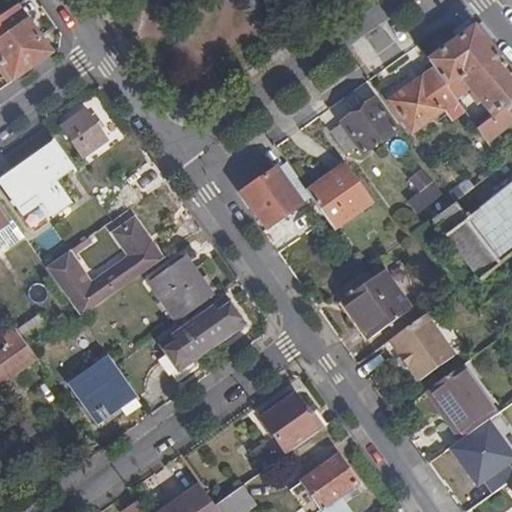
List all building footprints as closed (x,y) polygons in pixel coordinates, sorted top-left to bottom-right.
[(31,23),(19,6),(17,7),(29,24),(31,23)] [(29,24),(17,7),(0,19),(0,67),(40,39),(29,24)] [(511,73),(476,28),(429,63),(434,70),(455,101),(463,95),(455,83),(460,79),(492,119),(477,132),(485,144),(511,122),(511,119),(503,109),(511,101),(511,73)] [(0,91),(51,55),(40,39),(0,67),(0,91)] [(456,102),(455,101),(434,70),(390,104),(412,134),(456,102)] [(375,101),(331,131),(348,155),(350,154),(358,148),(363,154),(396,130),(375,101)] [(105,142),(84,114),(63,127),(84,159),(105,142)] [(74,169),(57,145),(0,185),(17,209),(37,195),(52,217),(71,203),(56,182),(74,169)] [(304,188),(286,164),(277,171),(295,196),(304,188)] [(345,166),(307,193),(310,197),(334,231),(371,203),(345,166)] [(421,170),(408,180),(418,194),(408,203),(418,214),(442,195),(421,170)] [(295,196),(277,171),(243,194),(268,229),(301,206),(300,205),(295,196)] [(511,181),(467,217),(443,235),(478,280),(511,253),(511,181)] [(307,193),(304,188),(295,196),(300,205),(310,197),(307,193)] [(443,235),(467,217),(455,201),(432,220),(443,235)] [(0,231),(12,223),(0,205),(0,231)] [(91,287),(68,254),(46,270),(77,314),(82,320),(164,262),(136,222),(117,236),(132,258),(91,287)] [(426,226),(414,235),(427,252),(438,243),(426,226)] [(178,324),(213,300),(188,261),(153,287),(178,324)] [(384,273),(343,302),(368,340),(411,310),(384,273)] [(179,371),(243,326),(227,302),(162,347),(179,371)] [(15,329),(25,343),(42,331),(27,311),(11,323),(15,329)] [(449,357),(421,317),(390,338),(419,379),(449,357)] [(0,386),(37,360),(28,348),(25,343),(15,329),(0,339),(8,350),(0,355),(0,386)] [(390,338),(382,344),(413,384),(419,379),(390,338)] [(98,425),(137,397),(116,368),(110,360),(70,387),(98,425)] [(499,415),(464,366),(431,389),(451,420),(448,423),(460,442),(471,434),(499,415)] [(431,389),(423,396),(457,444),(460,442),(448,423),(451,420),(431,389)] [(287,457),(320,433),(294,396),(262,419),(287,457)] [(29,453),(40,445),(34,436),(37,433),(27,420),(13,430),(22,444),(29,453)] [(457,444),(444,453),(462,477),(501,448),(491,434),(477,443),(471,434),(460,442),(457,444)] [(358,485),(338,458),(291,492),(305,511),(320,511),(321,511),(322,511),(348,511),(339,498),(358,485)] [(218,511),(215,507),(200,486),(164,511),(218,511)] [(242,489),(215,507),(218,511),(246,511),(254,507),(242,489)]
